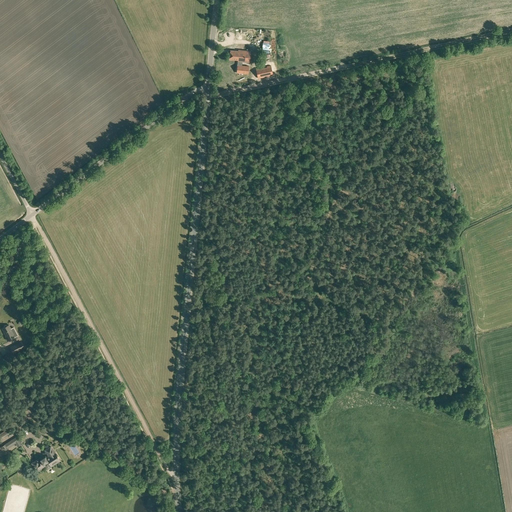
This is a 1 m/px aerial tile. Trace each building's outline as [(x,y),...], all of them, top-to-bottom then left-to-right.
[(249,62),(250,51),(238,50),(238,51),(230,50),(230,59),(238,60),(238,65),(237,65),(237,73),(248,74),(249,66),(241,65),(241,61),(249,62)] [(258,77),(273,74),(271,63),(256,67),(258,77)] [(11,336),(12,338),(18,335),(14,327),(11,329),(9,325),(7,326),(6,325),(5,325),(4,326),(4,327),(2,328),(7,338),(11,336)] [(14,345),(10,347),(13,353),(17,351),(24,348),(21,342),(14,345)] [(36,372),(27,378),(29,381),(38,375),(36,372)] [(17,436),(0,446),(0,453),(15,443),(18,447),(22,444),(17,436)] [(51,465),(59,460),(55,452),(54,453),(50,447),(45,450),(49,456),(46,458),(45,456),(40,459),(41,460),(38,462),(37,460),(32,463),(37,470),(43,466),(42,465),(48,461),(51,465)]
